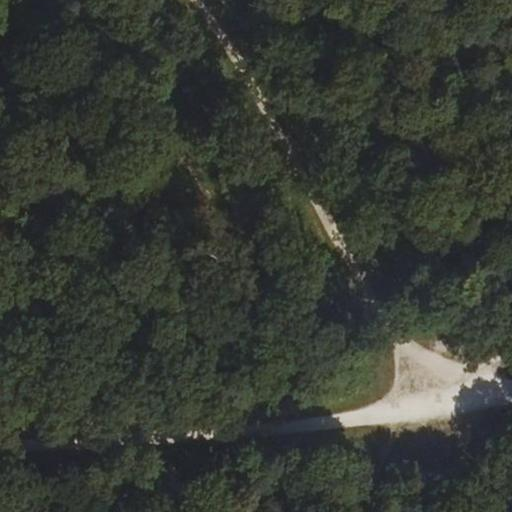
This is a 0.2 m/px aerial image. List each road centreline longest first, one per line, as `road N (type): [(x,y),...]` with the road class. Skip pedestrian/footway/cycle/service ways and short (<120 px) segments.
road 1 (track): [(195,0),(396,338),(455,386)]
road 2 (track): [(0,445),(384,415)]
road 3 (track): [(384,415),(455,386),(511,392)]
